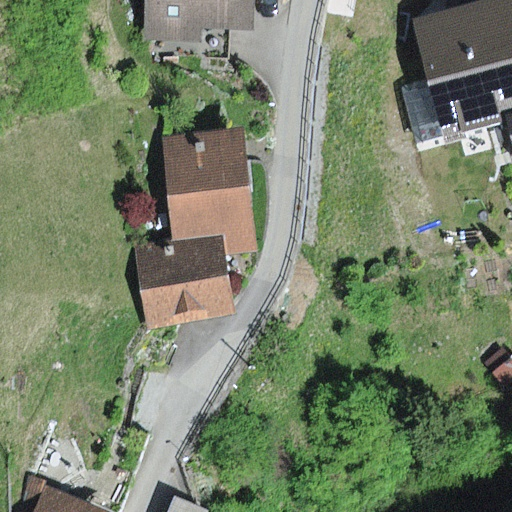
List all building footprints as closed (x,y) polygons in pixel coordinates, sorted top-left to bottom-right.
[(262,0),(148,0),(146,43),(163,44),(162,58),(232,62),(233,33),(261,35),(262,0)] [(511,0),(497,0),(416,21),(448,148),(511,132),(511,0)] [(251,130),(165,139),(175,241),(133,249),(149,334),(242,319),(232,260),(264,256),(251,130)] [(108,511),(47,487),(37,511),(108,511)] [(210,511),(177,498),(171,511),(210,511)]
